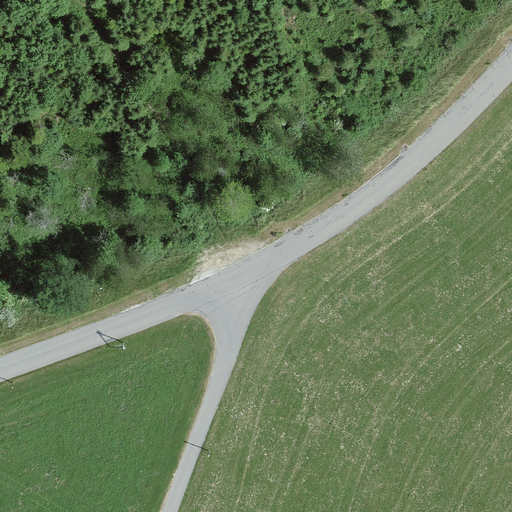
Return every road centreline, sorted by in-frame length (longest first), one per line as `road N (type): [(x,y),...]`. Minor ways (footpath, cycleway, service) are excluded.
road 1 (unclassified): [(232,282),(378,191),(511,55)]
road 2 (unclassified): [(0,366),(232,282)]
road 3 (unclassified): [(232,282),(223,363),(168,511)]
